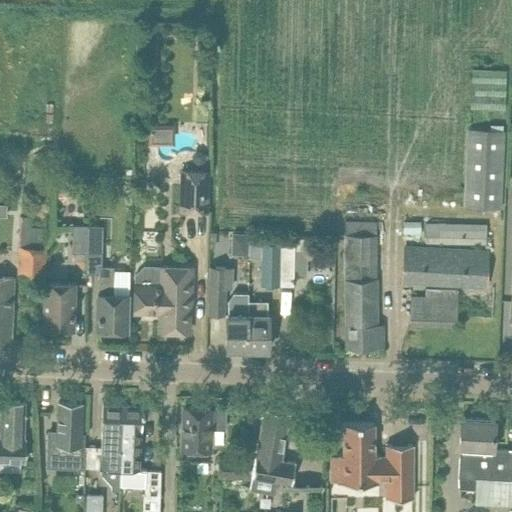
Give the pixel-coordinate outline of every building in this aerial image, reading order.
[(504,109),(506,70),(471,68),(470,107),(504,109)] [(504,131),(466,129),(463,207),(501,209),(504,131)] [(208,170),(179,169),(178,211),(206,212),(208,170)] [(44,274),(46,228),(30,227),(31,216),(21,216),(17,273),(44,274)] [(376,324),(375,221),(345,222),(345,277),(345,328),(345,348),(383,348),(383,327),(382,324),(376,324)] [(485,242),(485,223),(424,222),(424,241),(485,242)] [(72,253),(87,253),(87,225),(72,225),(72,253)] [(102,226),(87,225),(87,253),(102,253),(102,226)] [(299,276),(312,276),(313,273),(329,273),(330,249),(299,248),(300,238),(285,238),(283,283),(299,284),(299,276)] [(245,242),(245,257),(261,257),(260,283),(278,284),(279,242),(260,242),(245,242)] [(486,286),(488,251),(404,246),(402,281),(486,286)] [(98,265),(97,309),(97,329),(126,330),(127,294),(113,294),(113,266),(98,265)] [(143,265),(134,274),(133,311),(162,312),(162,322),(159,322),(159,331),(188,332),(189,303),(191,303),(192,267),(143,265)] [(210,266),(208,312),(223,313),(224,287),(233,288),(233,267),(210,266)] [(0,276),(0,343),(11,344),(12,324),(14,277),(0,276)] [(44,282),(44,308),(43,328),(73,329),(73,309),(74,283),(44,282)] [(410,297),(409,323),(456,325),(457,289),(425,288),(424,297),(410,297)] [(228,299),(226,350),(247,350),(248,299),(228,299)] [(267,300),(248,299),(247,350),(267,351),(268,331),(267,300)] [(0,426),(0,459),(25,461),(26,438),(23,438),(24,414),(26,414),(26,412),(24,412),(25,401),(1,400),(0,426)] [(49,429),(47,465),(55,466),(85,467),(86,433),(80,433),(81,403),(59,402),(58,422),(57,430),(49,429)] [(111,490),(119,490),(119,485),(122,405),(103,404),(101,473),(111,484),(111,490)] [(142,406),(122,405),(119,485),(144,485),(143,511),(158,511),(160,470),(145,470),(145,469),(139,469),(142,417),(144,417),(144,412),(142,412),(142,406)] [(183,408),(181,448),(194,448),(194,453),(207,453),(207,449),(209,449),(210,428),(225,429),(226,407),(211,406),(211,409),(183,408)] [(267,408),(258,456),(255,455),(251,475),(291,482),(295,462),(278,459),(287,411),(267,408)] [(461,417),(460,437),(458,475),(458,488),(474,489),(474,503),(511,505),(511,449),(492,449),(494,419),(461,417)] [(374,422),(343,422),(343,454),(338,454),(338,455),(331,455),(331,480),(386,480),(386,496),(412,496),(412,444),(386,444),(386,454),(374,454),(374,422)] [(221,458),(220,476),(246,477),(246,460),(221,458)] [(321,511),(321,485),(284,485),(284,511),(321,511)] [(100,511),(101,494),(86,494),(85,507),(85,511),(100,511)]
